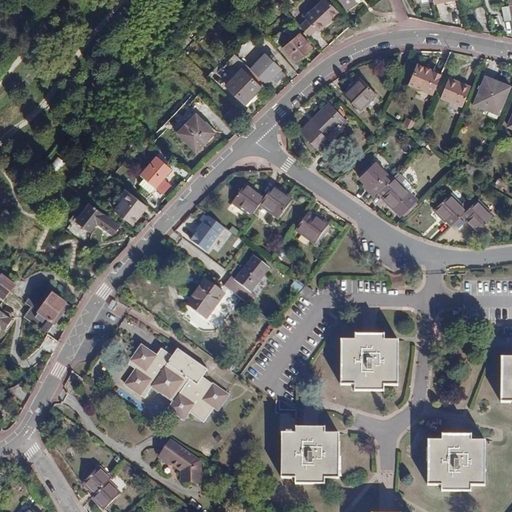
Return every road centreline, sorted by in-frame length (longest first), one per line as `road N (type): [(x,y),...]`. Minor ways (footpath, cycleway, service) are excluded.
road 1 (residential): [(23,435),(105,283),(248,139)]
road 2 (residential): [(248,139),(328,63),(375,41),(439,35),(511,48)]
road 3 (residential): [(248,139),(388,235),(435,257)]
road 4 (residential): [(356,416),(390,427),(411,413),(435,257)]
